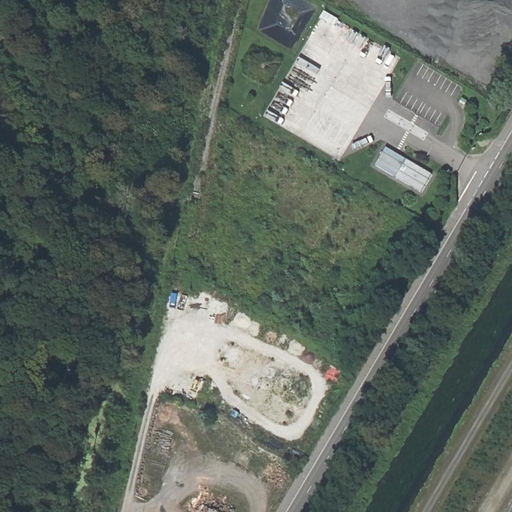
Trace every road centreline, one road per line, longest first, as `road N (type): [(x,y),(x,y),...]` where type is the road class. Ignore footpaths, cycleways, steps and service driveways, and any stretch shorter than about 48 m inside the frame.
road 1 (tertiary): [(297,511),(511,152)]
road 2 (track): [(511,367),(426,511)]
